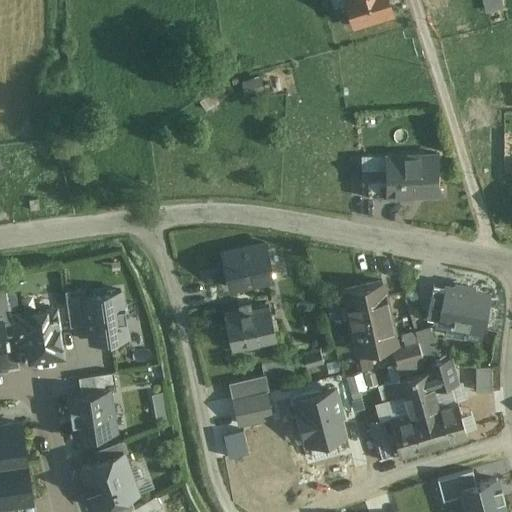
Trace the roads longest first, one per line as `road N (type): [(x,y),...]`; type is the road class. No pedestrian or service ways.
road 1 (residential): [(511,262),(234,212),(149,214)]
road 2 (residential): [(149,214),(202,423),(235,511)]
road 3 (unclassified): [(511,438),(363,482),(302,511)]
road 4 (residential): [(0,391),(35,388),(63,511)]
road 5 (residential): [(149,214),(0,236)]
